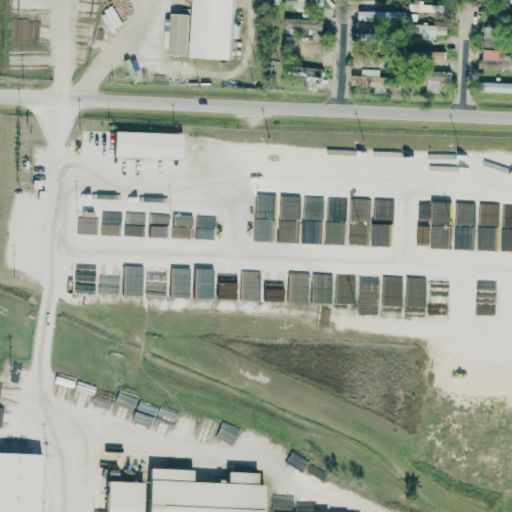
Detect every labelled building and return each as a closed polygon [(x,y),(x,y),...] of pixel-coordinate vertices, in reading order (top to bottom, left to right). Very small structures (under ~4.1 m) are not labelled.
[(43,7),(46,7),(46,0),(10,0),(11,12),(42,13),(43,7)] [(192,56),(196,0),(235,0),(231,59),(192,56)] [(284,0),(285,5),(293,5),(293,10),(317,11),(317,0),(284,0)] [(357,20),(385,22),(386,12),(358,11),(357,20)] [(170,53),(173,14),(189,15),(186,54),(170,53)] [(283,29),(322,30),(322,20),(284,19),(283,29)] [(45,24),(10,22),(9,42),(44,43),(45,24)] [(89,24),(76,22),(74,42),(87,43),(89,24)] [(446,26),(412,25),(412,33),(421,33),(421,40),(434,40),(434,35),(445,35),(446,26)] [(483,38),(495,39),(496,28),(484,27),(483,38)] [(496,49),(497,41),(483,40),(482,48),(496,49)] [(278,51),(304,53),(304,59),(311,59),(311,54),(320,54),(320,44),(279,42),(278,51)] [(503,60),(503,50),(482,50),(482,60),(503,60)] [(354,66),(378,67),(378,55),(354,54),(354,66)] [(502,61),(478,61),(478,68),(502,69),(502,61)] [(320,83),(322,69),(297,66),(295,80),(320,83)] [(449,72),(426,71),(426,93),(439,93),(439,85),(449,85),(449,72)] [(351,76),(351,87),(380,86),(380,76),(363,77),(363,76),(351,76)] [(511,83),(484,82),(483,92),(511,93),(511,83)] [(180,158),(181,133),(113,131),(112,157),(180,158)] [(298,218),(297,195),(279,196),(280,219),(298,218)] [(301,219),(321,220),(322,197),(302,196),(301,219)] [(325,244),(342,244),(343,196),(325,196),(325,244)] [(368,199),(350,198),(349,221),(367,221),(368,199)] [(430,247),(448,248),(449,203),(431,202),(430,247)] [(500,250),(511,250),(511,203),(501,203),(500,250)] [(126,224),(144,224),(144,214),(126,214),(126,224)] [(77,234),(95,234),(96,218),(78,218),(77,234)] [(252,240),(271,241),(272,219),(253,218),(252,240)] [(295,242),(296,221),(278,221),(277,242),(295,242)] [(119,224),(101,224),(101,235),(118,236),(119,224)] [(123,236),(142,236),(142,226),(123,225),(123,236)] [(496,227),(477,226),(476,249),(495,250),(496,227)] [(300,242),(319,242),(320,231),(301,230),(300,242)] [(453,238),(453,248),(471,249),(471,233),(460,233),(460,239),(453,238)] [(94,293),(95,265),(76,264),(75,292),(94,293)] [(166,267),(147,267),(147,295),(165,296),(166,267)] [(189,297),(189,268),(170,268),(170,297),(189,297)] [(212,297),(212,268),(193,268),(192,297),(212,297)] [(259,300),(260,270),(242,270),(241,299),(259,300)] [(287,301),(305,302),(306,272),(288,272),(287,301)] [(310,302),(329,303),(330,273),(310,273),(310,302)] [(353,304),(354,274),(335,274),(334,303),(353,304)] [(377,275),(358,274),(357,304),(376,305),(377,275)] [(399,306),(401,277),(382,276),(381,304),(386,304),(386,305),(399,306)] [(97,294),(117,294),(117,278),(98,277),(97,294)] [(447,307),(448,278),(429,277),(429,307),(447,307)] [(216,298),(234,299),(235,282),(216,281),(216,298)] [(141,296),(141,286),(134,286),(133,291),(124,291),(124,295),(141,296)] [(281,288),(263,288),(263,300),(281,301),(281,288)] [(426,357),(449,358),(450,339),(426,339),(426,357)] [(476,361),(484,361),(485,344),(476,344),(476,361)] [(448,362),(425,361),(424,382),(448,383),(448,362)] [(483,384),(484,366),(473,366),(472,383),(483,384)] [(67,398),(74,379),(59,375),(53,393),(67,398)] [(448,388),(425,387),(425,405),(447,405),(448,388)] [(118,396),(117,408),(129,409),(130,397),(118,396)] [(0,424),(9,425),(9,406),(0,405),(0,424)] [(440,428),(441,410),(424,409),(424,428),(440,428)] [(435,452),(435,448),(439,448),(440,436),(424,436),(423,451),(435,452)] [(0,511),(38,511),(40,453),(0,452),(0,511)] [(467,482),(468,461),(450,461),(449,481),(467,482)] [(225,482),(146,479),(145,511),(261,511),(262,484),(255,484),(255,472),(225,471),(225,482)] [(140,511),(141,481),(105,480),(104,511),(140,511)]
